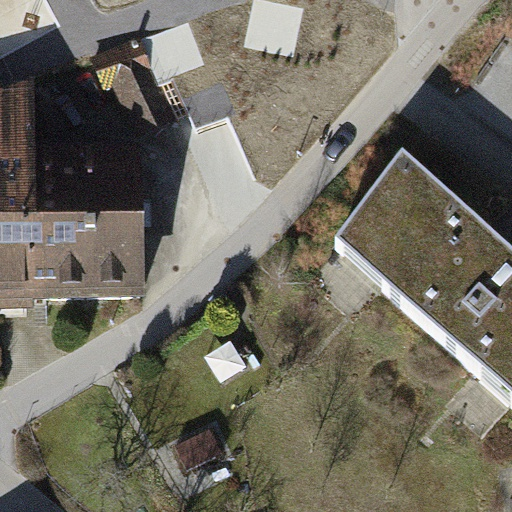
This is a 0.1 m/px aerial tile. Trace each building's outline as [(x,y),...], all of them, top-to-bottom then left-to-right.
[(174,128),(193,120),(176,78),(163,84),(143,39),(94,61),(110,95),(123,89),(137,122),(167,109),(174,128)] [(0,197),(34,196),(32,152),(29,85),(0,94),(0,197)] [(34,196),(40,312),(145,307),(137,147),(32,152),(34,196)] [(511,414),(511,265),(400,159),(329,249),(511,414)] [(0,197),(0,313),(40,312),(34,196),(0,197)] [(199,366),(218,396),(246,378),(227,348),(199,366)] [(168,453),(180,478),(216,460),(203,435),(168,453)]
